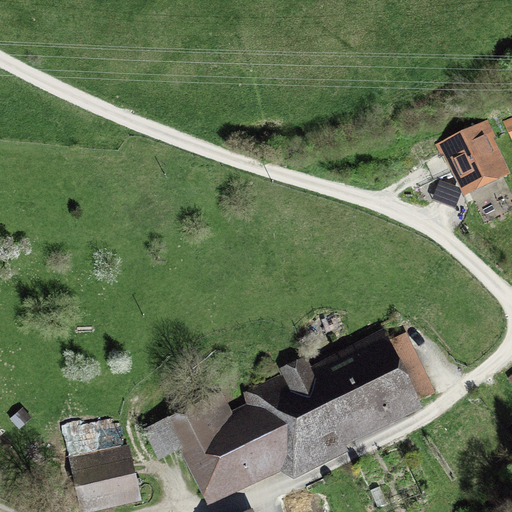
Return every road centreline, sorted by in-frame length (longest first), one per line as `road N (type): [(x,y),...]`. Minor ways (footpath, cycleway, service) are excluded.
road 1 (track): [(511,298),(442,231),(141,127),(0,58)]
road 2 (track): [(511,349),(440,405),(290,479),(185,511)]
